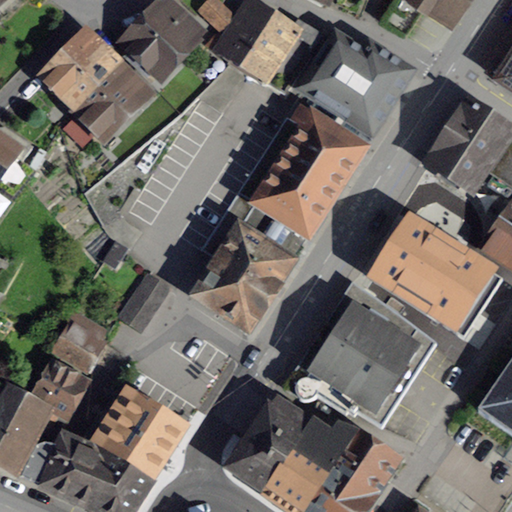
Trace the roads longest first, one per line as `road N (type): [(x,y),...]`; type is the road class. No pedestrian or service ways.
road 1 (tertiary): [(198,495),(209,442),(447,72)]
road 2 (residential): [(0,101),(62,39),(75,0)]
